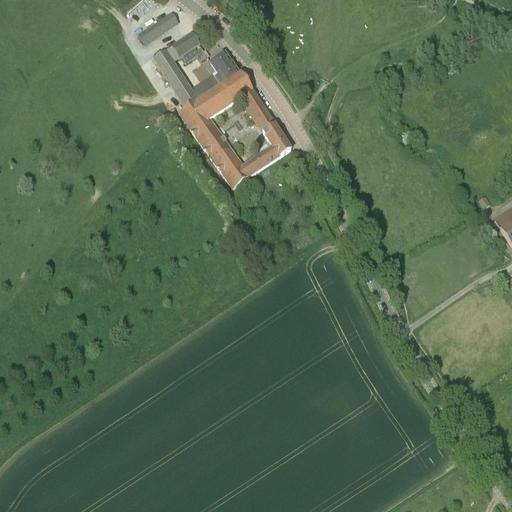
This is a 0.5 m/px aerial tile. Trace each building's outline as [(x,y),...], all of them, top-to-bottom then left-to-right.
[(139,36),(146,47),(180,25),(173,14),(139,36)] [(171,50),(178,62),(200,48),(192,36),(171,50)] [(208,60),(203,52),(198,56),(203,64),(208,60)] [(209,65),(217,77),(191,93),(166,53),(153,61),(185,111),(239,75),(225,54),(209,65)] [(240,74),(239,75),(185,111),(178,115),(232,192),(291,153),(241,75),(240,74)] [(478,204),(483,211),(489,207),(484,199),(478,204)] [(511,211),(494,223),(500,232),(511,250),(511,211)]
